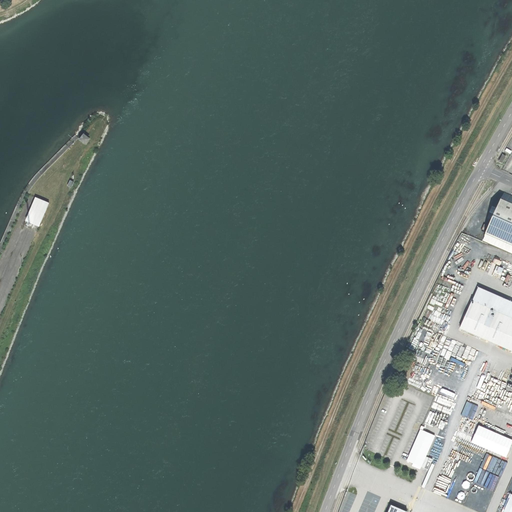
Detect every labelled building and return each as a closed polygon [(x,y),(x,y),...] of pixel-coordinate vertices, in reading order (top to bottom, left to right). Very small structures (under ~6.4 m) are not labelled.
[(502,162),(504,159),(506,159),(507,154),(503,154),(499,160),(502,162)] [(482,241),(511,253),(511,195),(503,192),(497,207),(493,205),(487,218),(491,220),(482,241)] [(50,204),(36,198),(28,219),(34,222),(41,225),(50,204)] [(511,318),(472,301),(460,328),(511,351),(511,318)] [(420,434),(408,461),(429,470),(434,458),(428,455),(435,440),(420,434)]
